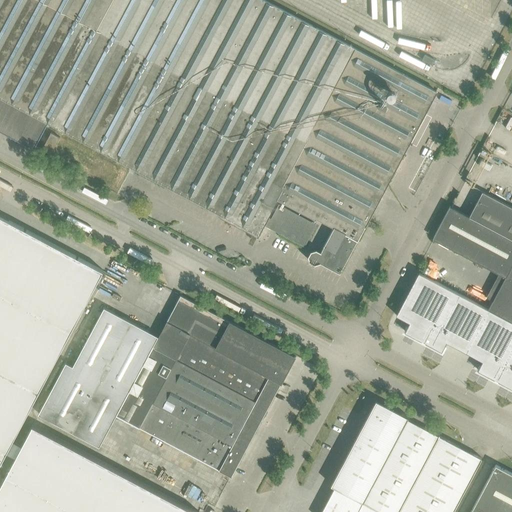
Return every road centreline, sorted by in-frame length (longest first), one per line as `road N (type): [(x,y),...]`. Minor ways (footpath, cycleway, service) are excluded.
road 1 (unclassified): [(360,340),(511,54)]
road 2 (unclassified): [(348,361),(116,238)]
road 3 (unclassified): [(360,340),(129,216)]
road 4 (unclassified): [(268,511),(348,361)]
road 5 (unclassified): [(129,216),(0,147)]
road 6 (unclassified): [(116,238),(0,177)]
